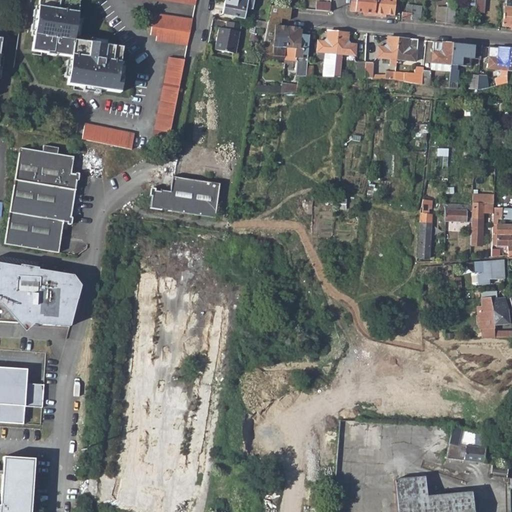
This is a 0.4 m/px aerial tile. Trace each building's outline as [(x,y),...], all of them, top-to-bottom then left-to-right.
[(40,0),(31,50),(46,53),(46,54),(55,56),(55,54),(71,57),(67,85),(119,93),(122,78),(117,77),(122,49),(79,41),(86,0),(85,0),(40,0)] [(224,1),(221,14),(243,19),(247,0),(227,0),(227,2),(224,1)] [(350,0),(350,12),(363,13),(363,16),(374,17),(374,0),(350,0)] [(374,0),(374,17),(384,18),(385,15),(394,16),(395,0),(374,0)] [(475,0),(474,11),(474,12),(484,13),(485,1),(480,0),(475,0)] [(316,2),(315,11),(330,12),(330,3),(316,2)] [(447,8),(446,24),(454,24),(456,4),(447,3),(447,8)] [(402,12),(402,19),(420,21),(421,6),(407,5),(407,13),(402,12)] [(261,55),(285,57),(285,55),(288,27),(278,26),(279,18),(288,19),(289,10),(270,6),(267,22),(266,28),(261,55)] [(437,7),(436,23),(446,24),(447,8),(437,7)] [(505,7),(503,26),(511,27),(511,30),(511,29),(511,7),(507,7),(505,7)] [(147,13),(145,26),(151,27),(150,36),(156,37),(155,42),(186,47),(192,21),(147,13)] [(266,28),(267,22),(251,18),(250,26),(266,28)] [(106,28),(98,27),(99,21),(83,19),(81,39),(105,42),(106,28)] [(219,28),(215,50),(237,54),(242,24),(226,21),(225,29),(219,28)] [(285,55),(296,56),(297,49),(308,50),(310,35),(302,34),(303,31),(299,30),(299,28),(288,27),(285,55)] [(318,40),(317,51),(325,52),(323,77),(333,78),(334,66),(336,53),(338,32),(328,31),(327,39),(325,41),(318,40)] [(338,32),(336,53),(355,55),(356,44),(349,43),(348,41),(348,33),(338,32)] [(378,46),(377,57),(393,58),(393,61),(396,61),(398,37),(388,36),(387,45),(385,47),(378,46)] [(398,37),(396,61),(398,62),(398,59),(415,61),(417,39),(398,37)] [(433,41),(431,63),(446,64),(446,70),(450,70),(453,43),(433,41)] [(449,81),(448,89),(450,89),(457,89),(458,81),(456,81),(457,65),(470,66),(471,58),(480,59),(481,45),(453,43),(450,70),(449,81)] [(489,46),(488,57),(489,57),(488,68),(501,69),(500,76),(496,78),(498,86),(508,83),(506,75),(506,72),(509,48),(489,46)] [(168,58),(151,139),(167,142),(183,61),(168,58)] [(353,61),(351,79),(363,80),(365,62),(353,61)] [(365,62),(363,80),(370,80),(371,63),(365,62)] [(306,66),(306,76),(312,77),(314,65),(307,64),(306,66)] [(334,66),(333,78),(341,78),(341,71),(338,71),(339,66),(334,66)] [(394,71),(394,81),(421,86),(422,75),(423,70),(413,69),(412,73),(394,71)] [(394,71),(385,72),(385,81),(394,81),(394,71)] [(470,74),(468,90),(477,90),(478,75),(470,74)] [(422,75),(421,86),(429,88),(430,76),(422,75)] [(478,75),(477,90),(485,89),(486,76),(478,75)] [(440,80),(440,89),(448,89),(449,81),(440,80)] [(280,94),(285,94),(297,93),(298,87),(282,84),(281,87),(280,94)] [(253,93),(277,94),(278,87),(255,86),(253,93)] [(83,125),(80,141),(130,151),(133,135),(83,125)] [(21,150),(15,180),(76,190),(77,182),(79,183),(80,181),(81,176),(80,175),(72,174),(75,158),(21,150)] [(152,189),(151,196),(153,196),(150,209),(217,219),(222,185),(173,178),(171,192),(152,189)] [(15,180),(4,246),(59,254),(64,225),(72,227),(74,219),(71,218),(76,190),(15,180)] [(494,196),(473,195),(472,205),(472,222),(470,244),(482,246),(483,214),(493,214),(494,209),(494,196)] [(418,217),(418,218),(418,222),(420,222),(417,257),(428,258),(432,213),(428,213),(428,207),(431,207),(432,199),(422,198),(420,206),(422,207),(422,212),(419,212),(418,217)] [(446,204),(445,220),(445,221),(472,222),(472,205),(446,204)] [(503,209),(494,209),(493,214),(492,245),(506,245),(506,258),(511,257),(511,225),(499,225),(499,220),(502,220),(503,209)] [(280,228),(296,230),(297,222),(281,220),(280,228)] [(268,249),(291,252),(292,243),(269,241),(268,249)] [(486,261),(478,261),(479,272),(486,272),(487,279),(496,279),(496,277),(503,277),(502,271),(501,260),(486,261)] [(0,268),(0,328),(12,329),(12,326),(16,326),(16,324),(27,324),(27,326),(30,326),(30,329),(66,331),(71,289),(68,277),(32,273),(32,277),(14,276),(14,271),(0,268)] [(481,306),(475,307),(476,328),(480,328),(491,327),(491,325),(507,324),(507,310),(504,297),(494,298),(480,298),(481,306)] [(491,327),(480,328),(480,338),(491,337),(491,333),(491,327)] [(0,424),(22,426),(23,407),(41,407),(43,385),(24,384),(25,369),(0,367),(0,424)] [(193,402),(208,403),(209,388),(194,387),(193,402)] [(474,447),(472,461),(482,463),(485,434),(476,432),(474,447)] [(0,511),(30,511),(34,459),(2,457),(0,494),(0,511)] [(491,464),(490,472),(506,475),(507,466),(491,464)] [(424,478),(394,480),(395,499),(425,497),(424,478)] [(425,497),(395,499),(396,511),(472,511),(471,493),(425,497)]
